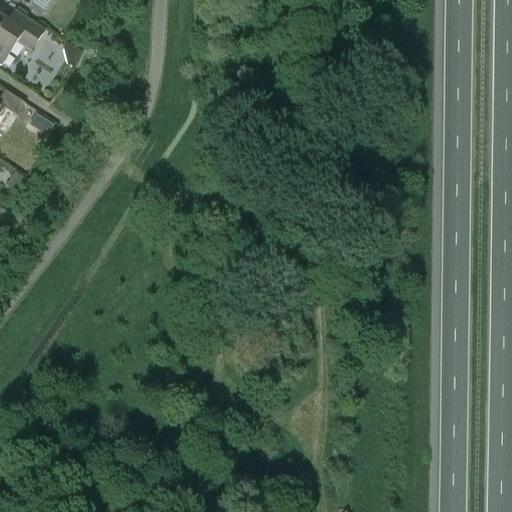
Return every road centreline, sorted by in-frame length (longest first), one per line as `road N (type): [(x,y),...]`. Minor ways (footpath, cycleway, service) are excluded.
road 1 (motorway): [(493,511),(504,0)]
road 2 (motorway): [(460,0),(453,511)]
